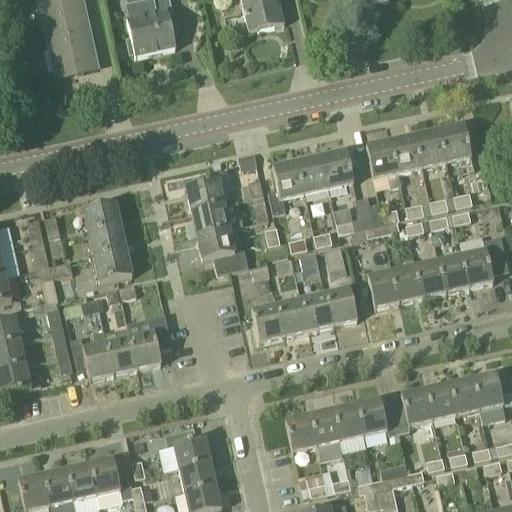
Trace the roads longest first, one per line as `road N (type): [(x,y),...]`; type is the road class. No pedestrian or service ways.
road 1 (secondary): [(0,172),(511,55)]
road 2 (residential): [(233,390),(511,327)]
road 3 (residential): [(0,441),(233,390)]
road 4 (residential): [(262,511),(233,390)]
